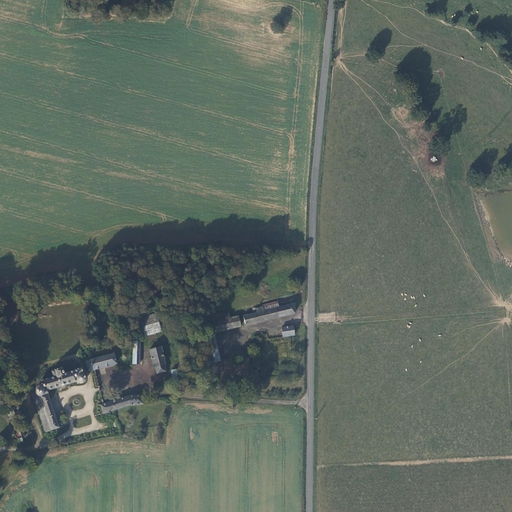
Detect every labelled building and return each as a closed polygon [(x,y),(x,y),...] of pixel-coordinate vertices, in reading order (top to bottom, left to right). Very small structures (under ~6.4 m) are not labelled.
[(263,305),(264,307),(265,312),(279,309),(278,302),(263,305)] [(247,325),(290,315),(290,306),(279,309),(265,312),(264,307),(254,310),(254,313),(245,315),(247,325)] [(211,333),(240,327),(239,316),(230,318),(229,312),(208,317),(209,322),(211,333)] [(141,335),(159,331),(157,320),(138,324),(141,335)] [(281,328),(282,337),(294,336),(293,327),(281,328)] [(206,340),(210,363),(220,361),(215,338),(206,340)] [(134,344),(131,364),(138,365),(141,344),(134,344)] [(161,348),(150,350),(154,368),(155,367),(157,375),(165,373),(164,366),(165,365),(161,348)] [(107,356),(92,360),(95,371),(116,366),(113,354),(110,355),(110,353),(107,354),(107,356)] [(85,361),(88,372),(95,371),(92,360),(85,361)] [(81,374),(80,369),(61,375),(59,369),(50,372),(52,378),(40,381),(40,380),(37,380),(39,387),(36,388),(35,389),(35,390),(36,393),(33,394),(34,395),(46,432),(58,428),(46,392),(77,381),(77,383),(80,381),(81,383),(83,384),(84,383),(86,382),(86,380),(86,378),(84,377),(82,376),(81,374)] [(173,382),(181,382),(178,370),(171,371),(173,382)] [(252,385),(259,384),(257,370),(251,371),(252,385)] [(129,396),(105,403),(100,405),(103,414),(113,411),(117,410),(117,413),(121,413),(122,409),(126,408),(126,410),(137,408),(137,406),(143,405),(142,396),(129,396)] [(159,465),(166,469),(168,464),(161,460),(159,465)]
